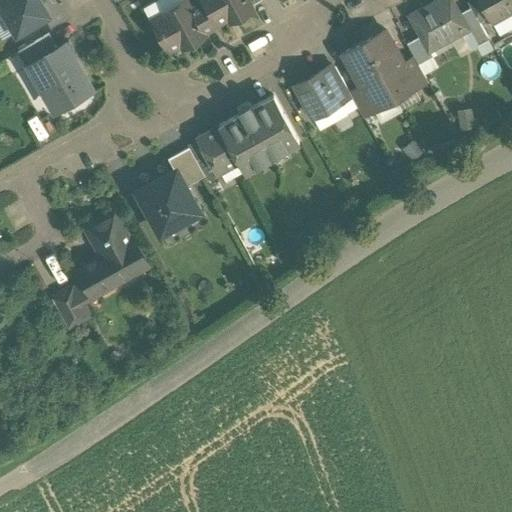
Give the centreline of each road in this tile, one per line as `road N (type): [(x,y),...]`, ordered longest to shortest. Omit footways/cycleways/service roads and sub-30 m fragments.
road 1 (residential): [(0,491),(511,152)]
road 2 (residential): [(371,0),(157,119)]
road 3 (residential): [(157,119),(22,190),(0,210)]
road 4 (residential): [(157,119),(85,0)]
